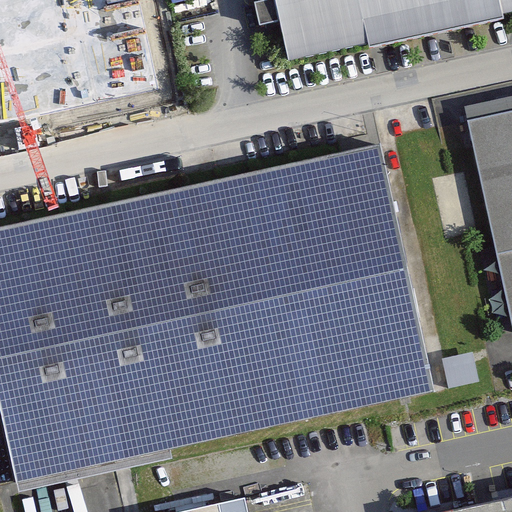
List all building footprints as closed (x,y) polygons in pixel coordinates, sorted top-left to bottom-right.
[(138,0),(0,0),(0,121),(158,88),(138,0)] [(498,0),(275,0),(288,58),(368,41),(370,47),(502,18),(498,0)] [(495,247),(511,324),(511,112),(468,122),(474,146),(495,247)] [(379,147),(0,228),(0,407),(16,480),(26,478),(127,456),(432,390),(379,147)] [(445,361),(443,361),(450,390),(479,383),(474,362),(473,354),(445,361)] [(511,511),(511,497),(447,511),(511,511)]
